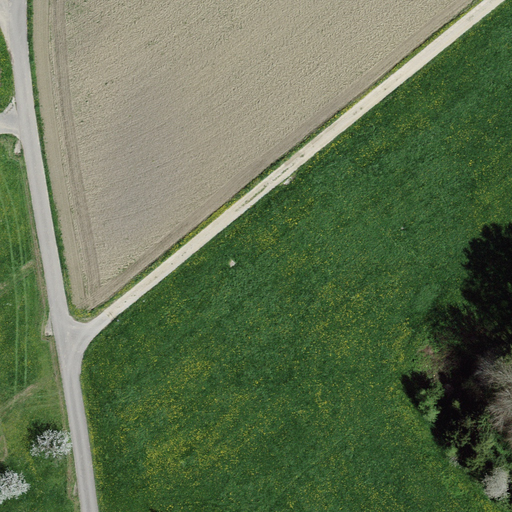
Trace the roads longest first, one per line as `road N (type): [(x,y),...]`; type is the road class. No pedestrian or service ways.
road 1 (track): [(69,362),(503,0)]
road 2 (unclassified): [(89,511),(15,49),(21,0)]
